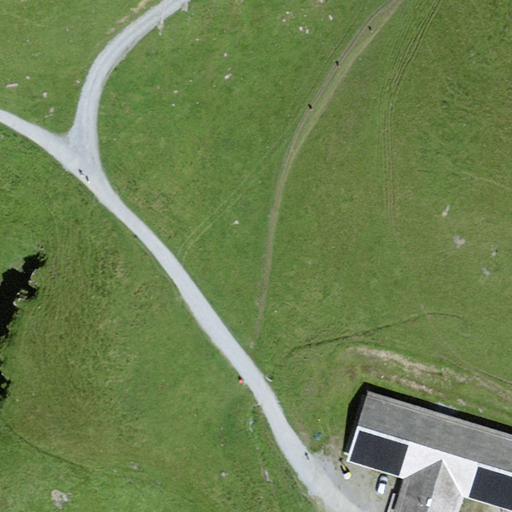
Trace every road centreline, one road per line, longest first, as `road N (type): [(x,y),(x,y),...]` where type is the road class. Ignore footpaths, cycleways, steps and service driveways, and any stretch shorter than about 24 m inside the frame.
road 1 (track): [(349,511),(303,469),(250,373),(81,149)]
road 2 (track): [(81,149),(98,80),(143,23),(178,0)]
